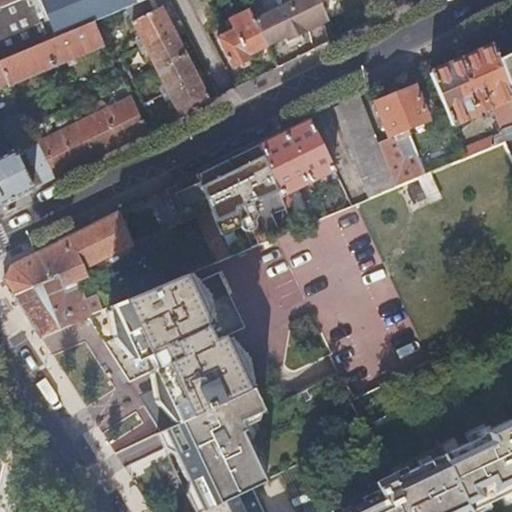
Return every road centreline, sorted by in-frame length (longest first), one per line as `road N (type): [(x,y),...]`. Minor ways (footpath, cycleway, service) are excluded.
road 1 (tertiary): [(0,238),(484,0)]
road 2 (tertiary): [(0,349),(94,511)]
